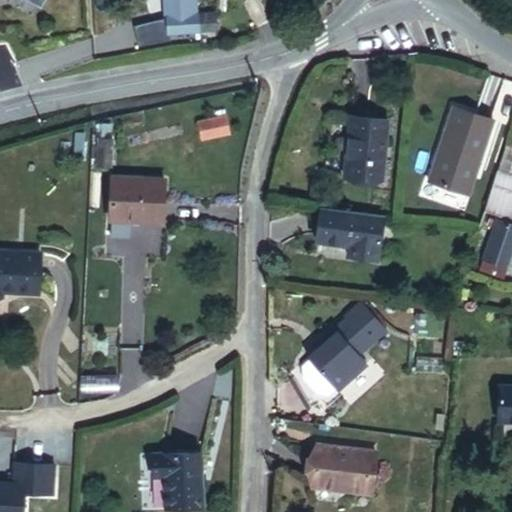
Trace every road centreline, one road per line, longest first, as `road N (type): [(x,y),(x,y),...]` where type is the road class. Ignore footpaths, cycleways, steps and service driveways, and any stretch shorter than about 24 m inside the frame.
road 1 (residential): [(244,511),(248,210),(276,84),(295,50)]
road 2 (tertiary): [(0,119),(295,50)]
